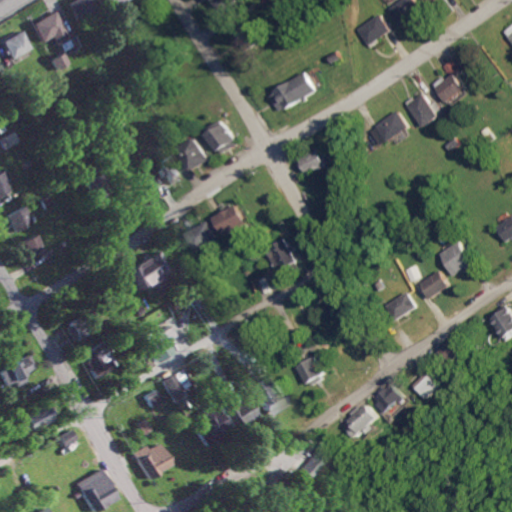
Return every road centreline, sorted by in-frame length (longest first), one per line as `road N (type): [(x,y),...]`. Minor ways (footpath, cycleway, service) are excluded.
road 1 (residential): [(0,313),(136,238),(268,143),(392,75),(500,0)]
road 2 (residential): [(390,368),(180,0)]
road 3 (residential): [(0,460),(332,268)]
road 4 (residential): [(140,511),(0,273)]
road 5 (residential): [(292,446),(511,281)]
road 6 (residential): [(165,511),(292,446)]
